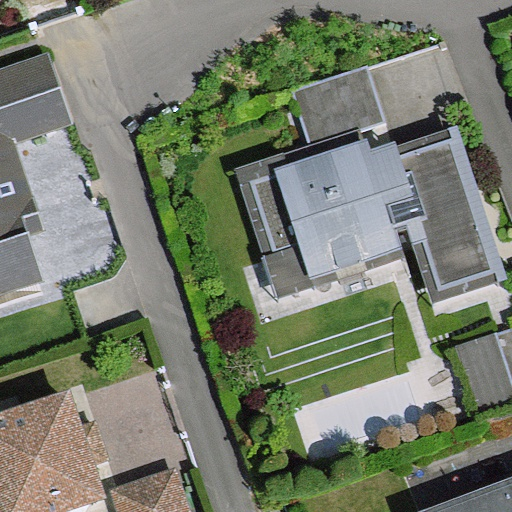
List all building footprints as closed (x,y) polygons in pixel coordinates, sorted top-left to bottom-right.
[(69,135),(45,64),(0,79),(0,303),(40,289),(23,243),(39,238),(10,156),(69,135)] [(499,277),(451,133),(393,152),(365,67),(291,92),(311,154),(270,168),(306,275),(411,240),(431,300),(499,277)] [(485,404),(511,395),(511,354),(505,330),(466,342),(485,404)] [(0,511),(79,511),(99,505),(61,399),(0,420),(0,511)] [(180,511),(169,477),(109,497),(113,511),(180,511)] [(511,511),(511,477),(418,511),(511,511)]
